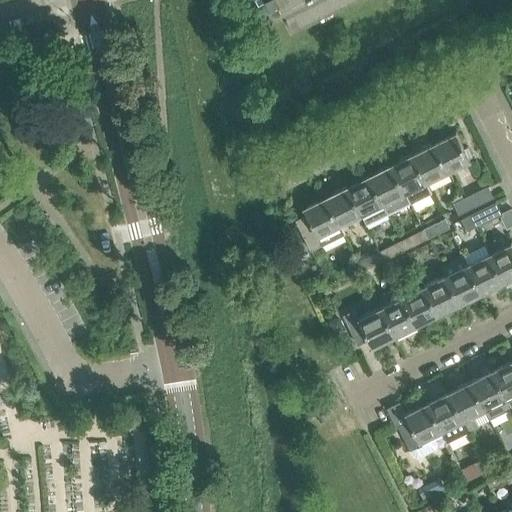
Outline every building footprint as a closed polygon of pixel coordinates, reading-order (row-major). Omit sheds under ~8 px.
[(292,21),(335,0),(269,0),(265,6),(276,14),(286,9),(292,21)] [(473,153),(469,145),(464,147),(456,131),(433,142),(448,171),(471,160),(469,156),(473,153)] [(448,171),(433,142),(413,152),(427,181),(448,171)] [(433,191),(427,181),(413,152),(391,163),(411,202),(433,191)] [(411,202),(391,163),(370,173),(390,213),(411,202)] [(390,213),(370,173),(346,185),(361,214),(367,225),(390,213)] [(361,214),(346,185),(325,195),(340,225),(361,214)] [(467,209),(492,197),(487,186),(462,198),(467,209)] [(340,225),(325,195),(304,206),(308,214),(297,219),(311,248),(322,243),(323,245),(345,235),(340,225)] [(467,209),(462,198),(454,202),(459,213),(467,209)] [(475,226),(500,213),(495,203),(470,215),(475,226)] [(475,226),(470,215),(462,219),(467,230),(475,226)] [(451,227),(446,218),(435,223),(440,233),(451,227)] [(440,233),(435,223),(424,228),(429,238),(440,233)] [(418,244),(429,238),(424,228),(413,234),(418,244)] [(407,249),(418,244),(413,234),(402,239),(407,249)] [(407,249),(402,239),(391,245),(396,254),(407,249)] [(511,277),(511,243),(511,241),(489,252),(504,281),(511,277)] [(396,254),(391,245),(380,250),(385,260),(396,254)] [(374,265),(385,260),(380,250),(369,256),(374,265)] [(504,281),(489,252),(468,263),(483,292),(504,281)] [(483,292),(468,263),(463,253),(441,264),(446,273),(461,303),(483,292)] [(374,265),(369,256),(358,261),(363,271),(374,265)] [(363,271),(358,261),(346,267),(351,276),(363,271)] [(461,303),(446,273),(424,284),(439,313),(461,303)] [(439,313),(424,284),(403,294),(419,323),(439,313)] [(419,323),(403,294),(381,306),(395,335),(419,323)] [(395,335),(381,306),(359,317),(355,309),(344,315),(358,343),(369,337),(373,346),(395,335)] [(511,358),(491,369),(511,408),(511,407),(511,358)] [(511,408),(491,369),(470,380),(485,409),(490,419),(511,408)] [(485,409),(470,380),(449,390),(469,431),(479,426),(473,415),(485,409)] [(469,431),(449,390),(428,400),(442,430),(448,441),(469,431)] [(434,434),(442,430),(428,400),(405,412),(409,420),(398,425),(413,454),(414,456),(415,456),(417,457),(419,457),(420,457),(434,450),(436,449),(436,448),(437,448),(437,447),(438,445),(438,444),(438,443),(437,442),(434,434)] [(498,466),(492,453),(483,458),(489,470),(498,466)] [(489,470),(483,458),(474,463),(480,474),(489,470)] [(502,468),(495,472),(501,484),(508,481),(502,468)] [(495,472),(485,477),(491,489),(501,484),(495,472)] [(511,511),(511,496),(503,501),(506,508),(508,511),(511,511)]
